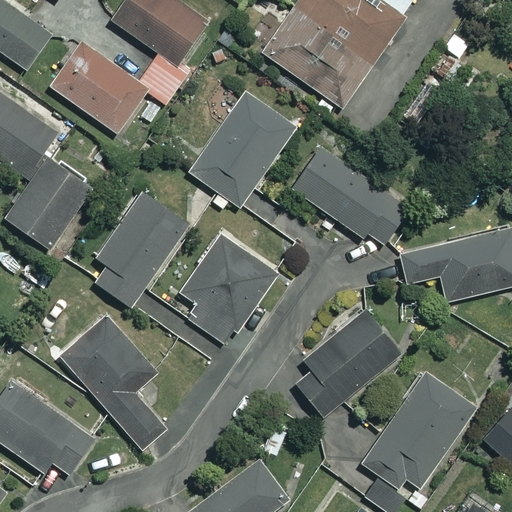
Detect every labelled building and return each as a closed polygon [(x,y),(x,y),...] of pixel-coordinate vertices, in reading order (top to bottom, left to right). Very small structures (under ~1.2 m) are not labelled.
[(50,32),(4,0),(0,0),(0,50),(25,68),(50,32)] [(208,21),(179,0),(125,0),(112,19),(157,51),(136,80),(79,39),(48,83),(116,132),(146,90),(165,103),(189,71),(178,63),(208,21)] [(407,11),(390,0),(298,0),(262,52),(340,106),(407,11)] [(390,0),(407,11),(414,0),(390,0)] [(292,123),(244,91),(189,172),(238,204),(292,123)] [(58,129),(0,92),(0,158),(28,176),(4,214),(50,243),(90,180),(44,151),(58,129)] [(407,207),(321,147),(292,187),(378,247),(407,207)] [(187,222),(143,191),(85,273),(130,304),(187,222)] [(511,284),(511,235),(510,227),(398,253),(405,283),(439,275),(445,300),(511,284)] [(273,271),(221,235),(182,291),(198,302),(187,317),(224,342),(273,271)] [(399,350),(364,308),(304,359),(313,368),(295,383),(323,415),(399,350)] [(155,371),(104,315),(59,356),(139,446),(163,425),(133,391),(155,371)] [(475,407),(426,372),(363,461),(379,473),(364,494),(389,511),(391,511),(403,495),(409,499),(475,407)] [(92,436),(10,381),(0,396),(0,440),(45,470),(51,461),(68,472),(92,436)] [(511,408),(510,406),(478,443),(511,473),(511,408)] [(267,511),(285,498),(256,460),(189,511),(267,511)] [(469,511),(511,511),(511,505),(492,487),(469,511)]
